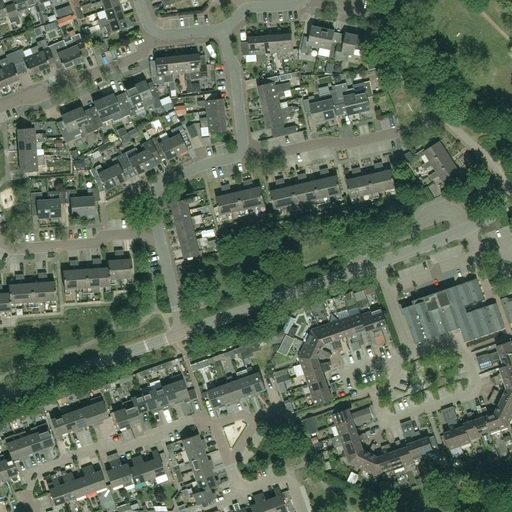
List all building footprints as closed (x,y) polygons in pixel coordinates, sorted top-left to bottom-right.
[(8,20),(13,18),(9,6),(4,7),(1,0),(0,0),(0,17),(7,16),(8,20)] [(16,13),(27,9),(24,0),(11,0),(13,4),(9,6),(13,18),(18,16),(16,13)] [(41,12),(36,0),(24,0),(27,9),(34,7),(36,13),(41,12)] [(42,4),(49,1),(48,0),(36,0),(41,12),(44,10),(42,4)] [(117,0),(101,0),(91,4),(92,8),(102,5),(104,11),(119,6),(117,0)] [(119,6),(104,11),(106,18),(97,21),(98,25),(123,16),(119,6)] [(60,26),(68,22),(66,16),(57,20),(60,26)] [(127,27),(123,16),(98,25),(100,29),(105,27),(108,34),(127,27)] [(313,47),(320,48),(324,29),(313,27),(311,39),(304,37),(301,53),(311,55),(313,47)] [(70,36),(76,34),(74,28),(67,30),(70,36)] [(335,58),(338,44),(332,43),(334,31),(324,29),(320,48),(326,49),(326,53),(330,54),(329,58),(335,59),(335,58)] [(281,35),(283,59),(288,59),(287,52),(293,51),(292,34),(281,35)] [(354,54),(355,49),(363,50),(366,37),(358,36),(347,34),(345,45),(338,44),(335,58),(347,60),(348,53),(354,54)] [(87,56),(83,47),(78,35),(70,38),(71,40),(64,43),(73,66),(84,62),(82,58),(87,56)] [(270,36),(272,53),(278,53),(278,60),(283,59),(281,35),(270,36)] [(259,37),(261,62),(266,61),(265,54),(272,53),(270,36),(259,37)] [(249,43),(241,43),(242,55),(250,55),(256,55),(257,62),(261,62),(259,37),(248,38),(249,43)] [(54,63),(53,60),(50,52),(48,47),(44,40),(36,44),(37,47),(30,50),(32,55),(39,72),(49,68),(48,65),(54,63)] [(50,52),(53,60),(59,57),(64,70),(73,66),(64,43),(57,46),(56,44),(48,47),(50,52)] [(101,55),(107,52),(103,43),(97,46),(101,55)] [(39,72),(32,55),(25,58),(21,50),(13,53),(18,65),(24,63),(29,76),(39,72)] [(5,58),(0,60),(0,65),(8,85),(18,80),(13,68),(18,65),(13,53),(5,57),(5,58)] [(88,57),(92,68),(98,65),(94,54),(88,57)] [(198,54),(187,55),(190,80),(207,78),(205,64),(199,65),(198,54)] [(179,74),(184,73),(185,80),(190,80),(187,55),(177,57),(179,74)] [(174,82),(173,75),(179,74),(177,57),(166,58),(169,83),(174,82)] [(155,59),(157,71),(151,72),(151,78),(153,85),(156,85),(158,85),(163,85),(164,83),(169,83),(166,58),(155,59)] [(0,88),(8,85),(0,65),(0,88)] [(262,80),(263,85),(258,86),(260,97),(284,92),(291,90),(289,83),(275,86),(275,83),(279,82),(278,76),(262,80)] [(145,81),(134,85),(142,102),(144,107),(154,103),(156,108),(162,106),(159,100),(156,91),(150,94),(146,84),(145,81)] [(370,81),(353,85),(354,89),(359,112),(370,110),(367,98),(374,97),(370,81)] [(346,83),(336,86),(337,90),(340,105),(345,104),(348,115),(359,112),(354,89),(348,90),(346,83)] [(142,102),(134,85),(124,90),(129,102),(124,104),(128,116),(129,117),(135,115),(134,112),(138,110),(138,109),(144,107),(142,102)] [(334,107),(340,105),(337,90),(330,91),(331,93),(320,96),(322,102),(326,120),(336,118),(334,107)] [(284,92),(260,97),(263,108),(280,104),(278,98),(285,96),(284,92)] [(123,118),(128,116),(124,104),(118,107),(113,94),(103,98),(110,115),(111,119),(113,122),(123,118)] [(326,120),(322,102),(315,103),(314,96),(308,98),(309,99),(303,101),(306,113),(312,112),(315,123),(326,120)] [(110,115),(103,98),(101,99),(101,98),(99,97),(94,99),(94,101),(94,102),(93,103),(98,115),(93,117),(94,121),(97,128),(103,126),(101,123),(111,119),(110,115)] [(206,105),(206,112),(223,110),(222,99),(198,101),(199,106),(206,105)] [(165,112),(172,109),(170,103),(163,105),(165,112)] [(280,104),(263,108),(265,118),(289,113),(288,108),(281,110),(280,104)] [(186,114),(187,105),(177,105),(177,114),(186,114)] [(71,111),(78,128),(84,125),(87,134),(98,129),(97,128),(94,121),(88,124),(81,107),(71,111)] [(201,123),(224,120),(223,110),(206,112),(207,118),(200,118),(201,123)] [(62,115),(61,116),(62,120),(67,132),(62,134),(65,143),(67,142),(76,138),(75,136),(80,134),(78,128),(71,111),(70,112),(67,111),(63,113),(62,115)] [(289,113),(265,118),(268,129),(284,125),(283,119),(290,117),(289,113)] [(224,120),(201,123),(201,128),(208,127),(209,133),(225,131),(224,120)] [(173,136),(169,138),(177,155),(187,150),(182,140),(188,138),(181,125),(171,131),(173,136)] [(186,128),(191,139),(197,136),(192,125),(186,128)] [(285,129),(287,135),(297,132),(296,127),(285,129)] [(17,140),(42,138),(42,133),(35,133),(34,128),(17,129),(17,140)] [(151,140),(157,153),(162,151),(167,160),(177,155),(169,138),(166,133),(156,138),(151,140)] [(42,138),(17,140),(18,151),(36,149),(36,143),(43,143),(42,138)] [(151,140),(147,142),(140,146),(143,151),(139,154),(147,170),(157,165),(157,164),(162,162),(157,153),(151,140)] [(430,163),(447,153),(439,141),(425,150),(424,149),(415,154),(418,159),(425,154),(429,161),(430,163)] [(103,152),(107,159),(120,152),(116,145),(103,152)] [(147,170),(139,154),(135,148),(120,155),(127,168),(131,166),(136,175),(147,170)] [(36,149),(18,151),(19,161),(44,160),(44,155),(37,155),(36,149)] [(437,174),(454,163),(447,153),(430,163),(429,161),(423,165),(425,169),(432,165),(436,171),(437,174)] [(108,169),(116,185),(126,180),(122,171),(127,168),(120,155),(112,160),(115,166),(108,169)] [(44,160),(19,161),(20,172),(38,171),(37,165),(44,164),(44,160)] [(437,174),(436,171),(430,175),(433,180),(439,176),(444,184),(460,174),(454,163),(437,174)] [(106,190),(116,185),(108,169),(103,171),(100,166),(90,171),(96,183),(101,181),(106,190)] [(392,195),(397,194),(395,188),(396,188),(392,170),(347,180),(351,198),(352,198),(353,204),(357,203),(356,197),(369,194),(370,200),(379,198),(378,192),(391,189),(392,195)] [(338,201),(343,200),(341,195),(342,195),(338,176),(271,192),(275,210),(276,209),(277,215),(282,214),(281,208),(293,206),(294,211),(304,209),(303,203),(315,201),(316,206),(326,204),(324,198),(337,195),(338,201)] [(261,211),(266,210),(265,206),(266,205),(262,187),(217,197),(221,215),(222,215),(223,220),(227,220),(226,214),(239,211),(240,216),(249,214),(248,210),(260,207),(261,211)] [(99,201),(98,188),(88,189),(88,197),(82,197),(83,215),(87,215),(87,216),(88,217),(92,217),(93,216),(93,214),(94,214),(93,201),(99,201)] [(83,215),(82,197),(76,198),(75,190),(64,191),(65,204),(71,203),(72,216),(83,215)] [(60,219),(60,217),(61,217),(60,204),(65,204),(64,191),(48,192),(48,200),(49,217),(54,217),(54,219),(60,219)] [(49,217),(48,200),(43,200),(43,193),(31,193),(31,206),(37,206),(38,218),(49,217)] [(174,214),(190,210),(188,203),(198,201),(197,197),(172,202),(174,214)] [(190,210),(174,214),(177,225),(202,219),(201,215),(192,217),(190,210)] [(202,219),(177,225),(180,236),(195,233),(193,226),(203,224),(202,219)] [(195,233),(180,236),(182,247),(207,241),(206,237),(196,239),(195,233)] [(207,241),(182,247),(185,259),(200,255),(198,248),(208,246),(207,241)] [(131,278),(132,278),(131,259),(108,261),(108,268),(62,271),(64,290),(65,290),(65,295),(69,295),(69,289),(82,288),(82,294),(92,293),(92,288),(105,287),(105,292),(110,292),(109,286),(110,286),(110,285),(115,284),(114,279),(127,278),(127,284),(132,283),(131,278)] [(437,293),(425,297),(429,306),(428,306),(438,336),(457,329),(460,328),(462,333),(465,342),(505,328),(497,302),(467,313),(465,307),(484,300),(477,279),(437,293)] [(55,300),(56,300),(54,281),(8,285),(9,293),(0,293),(0,312),(5,312),(6,317),(10,317),(10,311),(11,311),(11,309),(16,309),(15,303),(28,302),(28,308),(38,307),(38,302),(50,301),(51,306),(56,306),(55,300)] [(425,297),(414,301),(415,304),(403,308),(415,344),(438,336),(428,306),(429,306),(425,297)] [(507,297),(501,299),(509,324),(511,322),(511,298),(509,299),(507,297)] [(320,303),(306,308),(308,316),(323,312),(320,303)] [(382,308),(372,312),(378,329),(380,337),(384,335),(383,330),(383,328),(383,327),(388,325),(382,308)] [(378,329),(372,312),(362,315),(361,313),(367,330),(366,330),(367,333),(372,331),(373,332),(374,333),(376,338),(380,337),(378,329)] [(362,332),(366,330),(367,330),(361,313),(350,317),(356,334),(357,337),(361,336),(362,332)] [(290,317),(282,331),(288,334),(292,327),(296,320),(290,317)] [(350,317),(340,320),(346,337),(356,334),(350,317)] [(340,320),(330,324),(339,349),(343,347),(341,342),(341,340),(341,339),(346,337),(340,320)] [(330,324),(320,328),(325,344),(325,345),(331,343),(331,344),(332,345),(333,345),(334,350),(339,349),(330,324)] [(322,352),(323,350),(325,345),(325,344),(320,328),(319,328),(319,329),(314,330),(312,334),(311,333),(306,344),(322,352)] [(267,339),(269,345),(280,342),(278,336),(267,339)] [(492,360),(511,352),(511,340),(496,346),(498,351),(497,352),(496,353),(488,356),(490,360),(492,359),(492,360)] [(355,343),(353,344),(355,351),(362,349),(359,342),(355,343)] [(332,354),(323,350),(322,352),(306,344),(301,353),(301,355),(300,358),(302,364),(302,365),(318,359),(321,353),(330,358),(332,354)] [(511,352),(492,360),(494,363),(498,361),(498,362),(502,361),(504,366),(504,367),(511,364),(511,352)] [(197,363),(199,369),(210,365),(208,359),(197,363)] [(321,364),(320,364),(318,359),(302,365),(305,375),(322,370),(325,368),(330,367),(328,363),(324,364),(321,364)] [(503,379),(511,375),(511,364),(504,367),(504,366),(499,368),(501,373),(498,374),(498,375),(493,377),(495,381),(500,380),(500,379),(503,378),(503,379)] [(155,367),(144,371),(145,375),(156,371),(155,367)] [(325,368),(322,370),(305,375),(309,385),(325,379),(323,374),(325,374),(326,372),(331,371),(330,367),(325,368)] [(250,376),(256,395),(261,394),(260,391),(266,389),(260,372),(255,374),(252,368),(247,370),(250,376)] [(511,375),(503,379),(506,389),(507,389),(511,388),(511,375)] [(229,384),(236,403),(240,401),(239,399),(245,396),(239,380),(234,382),(232,376),(227,378),(229,384)] [(239,380),(245,396),(251,394),(252,397),(256,395),(250,376),(239,380)] [(172,383),(179,402),(183,401),(185,402),(190,401),(191,401),(191,400),(187,391),(183,379),(172,383)] [(329,390),(325,379),(309,385),(313,395),(329,390)] [(149,383),(149,385),(159,410),(162,409),(163,411),(169,408),(167,404),(161,387),(159,380),(149,383)] [(175,404),(179,402),(172,383),(161,387),(167,404),(174,401),(175,404)] [(231,404),(236,403),(229,384),(219,387),(225,404),(231,402),(231,404)] [(155,412),(159,410),(149,385),(139,389),(141,395),(148,411),(154,409),(155,412)] [(225,404),(219,387),(208,391),(215,410),(220,409),(219,406),(225,404)] [(507,389),(506,389),(503,396),(511,400),(511,388),(507,389)] [(194,389),(187,391),(191,400),(197,398),(194,389)] [(333,400),(329,390),(313,395),(316,406),(333,400)] [(143,413),(148,411),(141,395),(131,399),(132,401),(134,406),(138,417),(139,417),(144,416),(143,413)] [(45,404),(49,403),(53,405),(57,403),(54,396),(44,400),(45,404)] [(511,400),(503,396),(498,406),(511,412),(511,400)] [(91,405),(98,424),(103,422),(102,420),(108,418),(102,401),(91,405)] [(122,405),(124,409),(131,428),(136,427),(135,424),(141,422),(139,417),(138,417),(134,406),(132,401),(122,405)] [(81,409),(87,425),(93,423),(94,425),(98,424),(91,405),(81,409)] [(479,418),(475,420),(480,437),(491,433),(481,409),(480,405),(476,407),(478,410),(479,415),(479,417),(479,418)] [(30,414),(36,412),(38,414),(44,412),(42,406),(29,410),(30,414)] [(511,418),(511,412),(498,406),(495,413),(496,413),(501,429),(507,427),(509,423),(510,423),(511,418)] [(481,409),(491,433),(501,429),(496,413),(495,413),(490,415),(489,414),(487,412),(485,407),(481,409)] [(72,412),(78,431),(83,430),(82,427),(87,425),(81,409),(72,412)] [(124,409),(114,413),(120,430),(126,427),(127,430),(131,428),(124,409)] [(336,425),(361,417),(359,413),(351,415),(349,409),(332,415),(336,425)] [(30,414),(29,410),(19,414),(21,421),(26,419),(27,415),(30,414)] [(61,416),(67,433),(73,430),(74,433),(78,431),(72,412),(61,416)] [(67,433),(61,416),(51,420),(57,438),(62,437),(61,435),(67,433)] [(362,421),(361,417),(336,425),(339,436),(357,430),(355,425),(357,424),(357,422),(362,421)] [(454,426),(461,446),(471,442),(470,440),(465,426),(460,428),(459,427),(458,425),(456,420),(452,421),(454,426)] [(480,437),(475,420),(464,423),(465,426),(470,440),(480,437)] [(449,430),(450,431),(444,433),(450,450),(461,446),(454,426),(452,421),(448,423),(450,428),(449,428),(449,430)] [(37,433),(43,452),(48,450),(47,447),(53,445),(45,424),(41,426),(35,428),(37,433)] [(32,434),(26,436),(32,453),(38,450),(39,453),(43,452),(37,433),(35,428),(30,430),(32,434)] [(343,446),(360,440),(363,439),(364,443),(369,441),(366,433),(361,435),(359,434),(358,435),(357,430),(339,436),(343,446)] [(25,431),(15,435),(23,459),(28,457),(27,455),(32,453),(26,436),(25,431)] [(415,433),(424,458),(440,452),(434,437),(429,438),(429,437),(423,439),(423,438),(421,437),(420,432),(415,433)] [(409,446),(415,464),(415,463),(414,461),(424,458),(415,433),(412,435),(413,439),(413,440),(414,442),(408,445),(408,446),(409,446)] [(185,451),(204,444),(203,440),(200,441),(198,434),(181,441),(184,448),(181,449),(182,452),(185,451)] [(15,435),(4,439),(11,458),(12,460),(13,460),(14,463),(23,459),(15,435)] [(503,437),(507,448),(511,446),(511,440),(510,435),(503,437)] [(347,457),(364,451),(360,440),(343,446),(347,457)] [(399,450),(405,467),(415,464),(409,446),(408,446),(404,448),(403,447),(402,446),(400,441),(396,443),(399,450)] [(373,454),(376,446),(377,445),(373,443),(369,453),(371,454),(363,470),(373,475),(374,474),(377,476),(384,474),(378,457),(373,454)] [(171,444),(165,446),(169,456),(174,455),(171,449),(172,448),(171,444)] [(206,449),(204,444),(185,451),(189,461),(205,455),(203,450),(206,449)] [(386,446),(395,471),(405,467),(399,450),(393,452),(393,451),(391,449),(390,444),(386,446)] [(383,455),(378,457),(384,474),(395,471),(386,446),(381,447),(383,452),(383,454),(383,455)] [(149,461),(155,477),(165,474),(157,450),(151,452),(154,460),(149,461)] [(371,454),(369,453),(364,451),(347,457),(348,457),(350,463),(353,464),(353,465),(363,470),(371,454)] [(117,454),(112,456),(122,484),(124,488),(134,484),(129,469),(127,464),(121,466),(117,454)] [(189,461),(192,472),(212,464),(210,460),(207,461),(205,455),(189,461)] [(112,487),(122,484),(112,456),(107,458),(111,469),(106,471),(112,487)] [(145,481),(155,477),(149,461),(144,463),(141,456),(136,458),(145,481)] [(8,480),(11,479),(14,482),(19,480),(20,481),(20,480),(14,463),(13,460),(12,460),(11,458),(1,461),(8,480)] [(134,467),(129,469),(134,484),(134,485),(145,481),(136,458),(131,459),(134,467)] [(196,481),(213,475),(211,470),(213,469),(212,464),(192,472),(196,481)] [(87,468),(96,491),(106,487),(100,471),(95,473),(92,466),(87,468)] [(86,495),(96,491),(87,468),(82,470),(85,477),(80,479),(86,495)] [(65,503),(75,499),(67,475),(65,471),(60,473),(64,483),(60,485),(60,486),(59,486),(65,503)] [(86,495),(80,479),(74,481),(72,473),(67,475),(75,499),(86,495)] [(65,503),(59,486),(60,486),(60,485),(55,474),(50,476),(52,482),(47,484),(49,489),(55,506),(65,503)] [(200,491),(210,488),(219,485),(217,480),(215,481),(213,475),(196,481),(200,491)] [(200,491),(192,494),(196,505),(216,497),(214,493),(212,494),(210,488),(200,491)] [(287,511),(279,488),(274,490),(276,497),(271,499),(275,511),(287,511)] [(264,511),(275,511),(271,499),(266,501),(263,493),(258,495),(264,511)] [(250,506),(252,511),(264,511),(258,495),(253,497),(256,504),(250,506)] [(241,511),(241,510),(240,510),(238,503),(233,505),(235,511),(241,511)]
